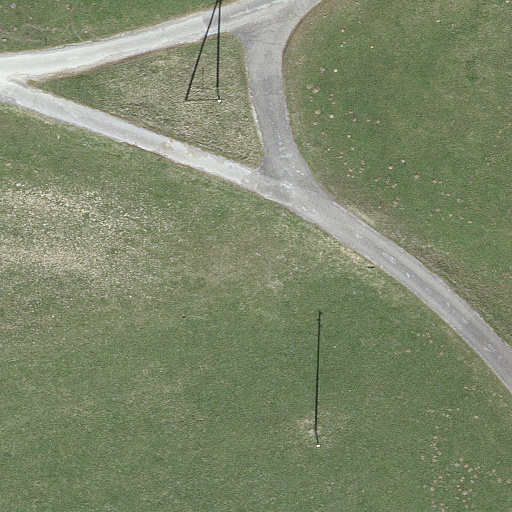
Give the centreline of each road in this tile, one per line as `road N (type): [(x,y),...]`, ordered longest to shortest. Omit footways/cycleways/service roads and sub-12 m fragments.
road 1 (track): [(0,85),(302,199),(445,302),(511,370)]
road 2 (track): [(282,0),(100,53),(0,69)]
road 3 (track): [(302,199),(268,93),(273,4)]
